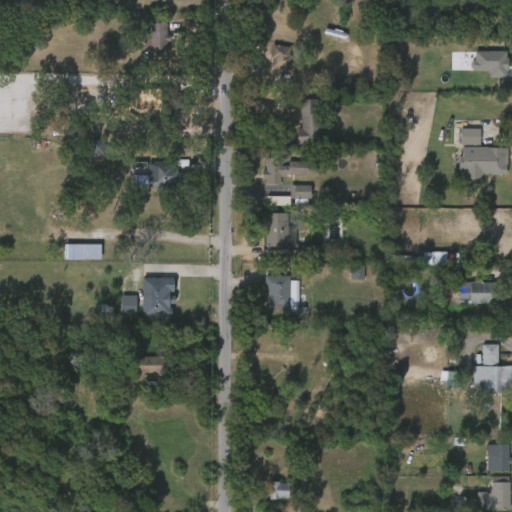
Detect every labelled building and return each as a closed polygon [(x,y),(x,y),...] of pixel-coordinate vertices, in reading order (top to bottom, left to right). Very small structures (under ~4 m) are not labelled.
[(166,31),(166,34),(169,34),(170,40),(166,40),(166,49),(159,50),(159,56),(149,56),(149,39),(143,39),(142,23),(167,22),(168,31),(166,31)] [(287,69),(270,66),(272,59),(268,59),(271,43),(289,47),(287,54),(290,55),(287,69)] [(489,78),(507,78),(507,52),(475,51),(474,61),(470,61),(470,71),(489,71),(489,78)] [(170,86),(170,94),(189,94),(189,110),(171,111),(172,122),(149,123),(148,87),(170,86)] [(321,112),(320,143),(296,144),(296,128),(300,128),(300,99),(317,99),(317,112),(321,112)] [(481,129),(481,147),(508,148),(508,174),(486,174),(486,180),(463,179),(463,172),(459,172),(460,157),(462,157),(461,129),(481,129)] [(103,140),(86,141),(87,155),(104,154),(103,140)] [(277,165),(287,166),(287,161),(307,161),(307,175),(284,174),(284,177),(280,177),(279,184),(265,184),(265,179),(261,179),(261,170),(265,170),(265,158),(277,158),(277,165)] [(174,162),(174,168),(176,168),(176,172),(189,173),(189,187),(147,186),(147,175),(152,175),(152,161),(174,162)] [(310,184),(310,192),(315,192),(315,199),(305,199),(305,206),(286,206),(286,198),(294,197),(293,184),(310,184)] [(289,196),(266,197),(266,206),(289,206),(289,196)] [(287,213),(286,226),(295,226),(295,244),(287,244),(286,247),(264,246),(264,212),(287,213)] [(100,245),(76,245),(76,260),(100,260),(100,245)] [(318,246),(302,245),(302,258),(318,259),(318,246)] [(389,264),(447,265),(447,253),(422,252),(422,257),(389,256),(389,264)] [(350,281),(363,281),(363,267),(350,266),(350,281)] [(173,316),(144,316),(144,275),(179,275),(178,297),(176,297),(176,307),(173,307),(173,316)] [(289,275),(289,280),(295,280),(295,311),(284,311),(284,308),(266,308),(266,290),(263,290),(263,275),(289,275)] [(498,302),(460,302),(460,281),(498,281),(498,302)] [(135,296),(120,296),(120,315),(135,316),(135,296)] [(497,345),(497,354),(501,354),(501,360),(493,360),(493,367),(503,367),(503,394),(484,393),(485,367),(481,367),(481,344),(497,345)] [(169,374),(169,379),(161,379),(161,374),(126,375),(126,359),(141,359),(141,356),(169,356),(169,374)] [(508,456),(508,471),(492,471),(492,456),(485,456),(485,445),(508,445),(508,456)] [(503,480),(503,483),(509,483),(509,510),(475,510),(475,492),(483,492),(483,487),(491,487),(491,476),(503,476),(503,480)] [(281,481),(281,482),(291,482),(291,497),(289,499),(269,499),(269,496),(264,496),(264,482),(281,481)]
